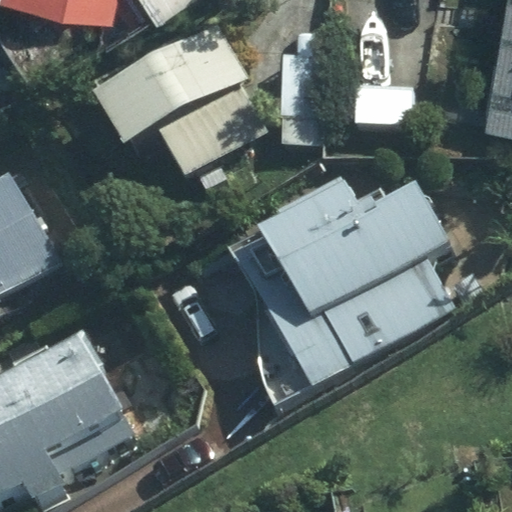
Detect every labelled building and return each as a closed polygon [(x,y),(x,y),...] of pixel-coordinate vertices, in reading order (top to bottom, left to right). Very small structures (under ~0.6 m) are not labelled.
[(32,0),(109,19),(113,1),(126,24),(167,0),(32,0)] [(511,0),(502,0),(480,122),(511,127),(511,0)] [(224,52),(94,125),(126,183),(167,160),(188,197),(278,146),(224,52)] [(0,326),(7,322),(2,314),(68,275),(15,185),(0,193),(0,326)] [(351,193),(231,262),(315,408),(461,325),(436,281),(463,266),(429,208),(402,223),(390,202),(365,216),(351,193)] [(148,448),(86,344),(0,394),(0,511),(62,511),(70,507),(64,497),(148,448)]
